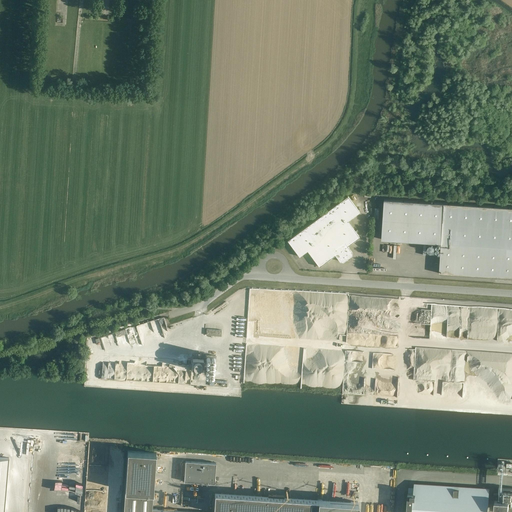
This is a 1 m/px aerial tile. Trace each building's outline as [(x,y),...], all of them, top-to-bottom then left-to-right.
[(360,212),(348,196),(287,240),(299,256),(307,250),(319,267),(335,255),(340,261),(343,262),(352,255),(352,252),(347,246),(359,237),(348,221),(360,212)] [(426,242),(441,243),(439,273),(511,278),(511,207),(384,199),(382,239),(424,242),(423,255),(426,255),(426,242)] [(168,334),(163,318),(136,325),(142,344),(162,338),(162,336),(168,334)] [(102,371),(102,377),(129,379),(129,370),(114,369),(108,369),(108,372),(102,371)] [(203,511),(152,509),(156,453),(128,451),(123,511),(356,511),(357,502),(215,492),(213,511),(203,511)] [(0,511),(4,511),(9,458),(0,457),(0,511)] [(216,463),(185,461),(184,481),(214,483),(216,463)] [(488,511),(489,492),(414,488),(414,492),(409,492),(407,511),(488,511)] [(498,493),(494,493),(494,499),(495,499),(494,509),(494,511),(498,511),(499,509),(508,510),(509,500),(511,500),(511,494),(511,493),(511,488),(498,488),(498,493)]
